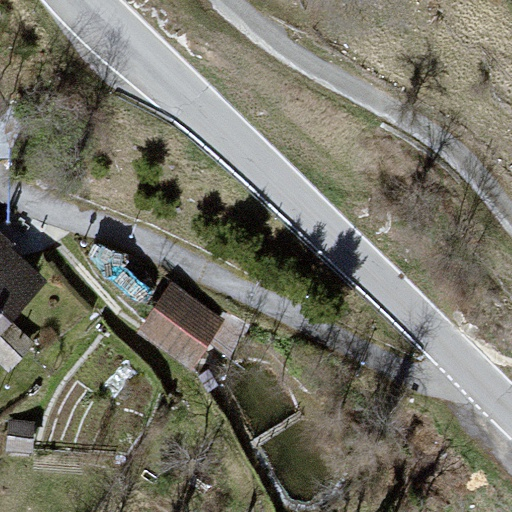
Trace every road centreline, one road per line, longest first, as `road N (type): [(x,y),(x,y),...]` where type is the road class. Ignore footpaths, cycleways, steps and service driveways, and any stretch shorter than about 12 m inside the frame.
road 1 (tertiary): [(511,411),(89,0)]
road 2 (unclassified): [(224,0),(304,61),(455,151),(511,215)]
